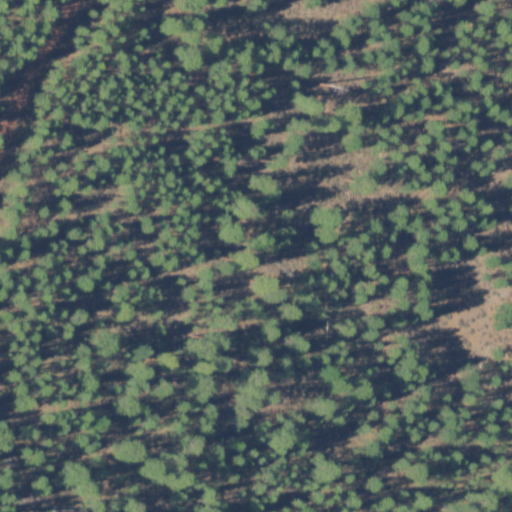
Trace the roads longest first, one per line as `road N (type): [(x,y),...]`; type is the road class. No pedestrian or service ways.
road 1 (residential): [(0,162),(42,114),(86,0)]
road 2 (residential): [(36,503),(0,367)]
